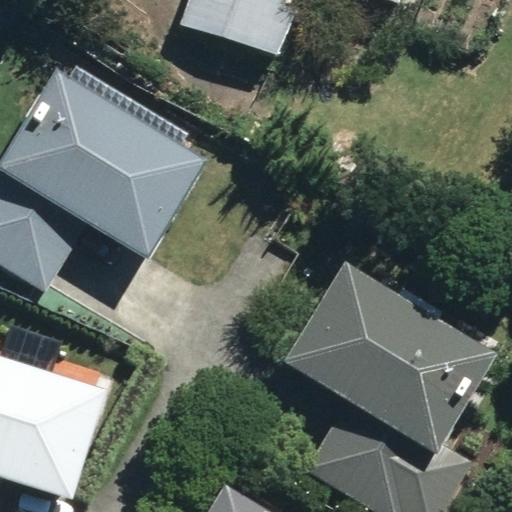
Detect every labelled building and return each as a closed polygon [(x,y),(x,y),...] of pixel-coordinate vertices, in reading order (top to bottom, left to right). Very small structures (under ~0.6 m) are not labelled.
[(183,0),(170,37),(270,71),(286,21),(273,16),(278,0),(331,0),(385,18),(390,0),(183,0)] [(0,152),(0,283),(34,304),(71,242),(128,276),(189,181),(36,89),(0,152)] [(229,146),(250,157),(263,132),(241,121),(229,146)] [(305,183),(340,204),(362,170),(326,147),(305,183)] [(295,481),(345,511),(396,511),(479,375),(327,284),(267,383),(332,421),(295,481)] [(0,502),(29,511),(56,511),(88,410),(0,383),(0,502)]
